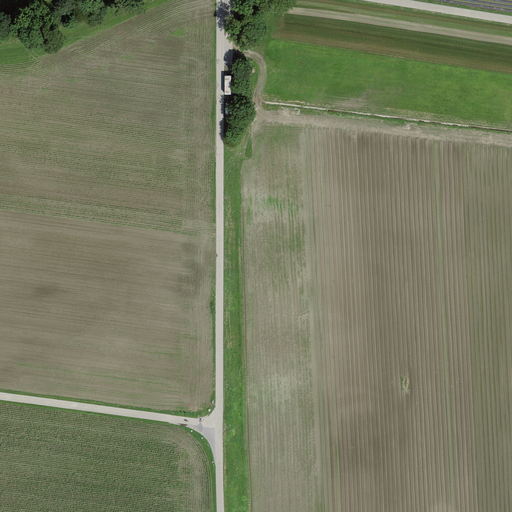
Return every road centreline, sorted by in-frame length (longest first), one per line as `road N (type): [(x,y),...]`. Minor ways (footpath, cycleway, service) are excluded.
road 1 (unclassified): [(218,426),(222,0)]
road 2 (unclassified): [(218,426),(0,397)]
road 3 (unclassified): [(511,21),(366,0)]
